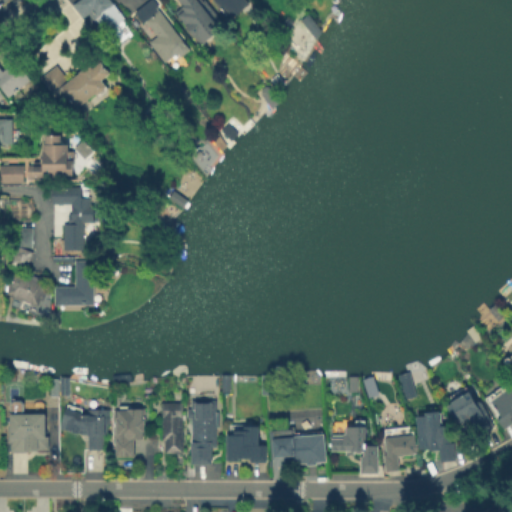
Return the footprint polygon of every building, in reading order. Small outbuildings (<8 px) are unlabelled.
[(109,33),(94,14),(85,20),(74,4),(79,0),(111,0),(126,20),(109,33)] [(205,44),(179,10),(184,6),(179,0),(200,0),(223,30),(205,44)] [(244,0),(250,6),(232,22),(213,0),(244,0)] [(152,2),(190,49),(169,66),(152,44),(159,39),(138,13),(152,2)] [(0,84),(0,63),(7,72),(23,60),(38,80),(12,100),(0,84)] [(64,103),(46,81),(60,70),(69,82),(92,63),(97,70),(104,64),(113,75),(104,83),(110,91),(91,107),(93,110),(82,119),(67,100),(64,103)] [(0,123),(11,123),(11,134),(19,134),(19,145),(0,145),(0,123)] [(64,138),(64,148),(72,148),(72,177),(33,177),(33,165),(41,165),(41,138),(64,138)] [(25,168),(25,185),(1,185),(1,168),(25,168)] [(55,183),(94,183),(94,225),(86,225),(86,251),(60,251),(60,223),(72,223),(72,205),(54,204),(55,183)] [(13,245),(13,229),(34,230),(34,245),(13,245)] [(12,264),(27,266),(30,249),(15,247),(12,264)] [(38,309),(0,290),(0,280),(9,262),(50,281),(38,309)] [(94,307),(59,307),(59,287),(77,288),(77,264),(94,264),(94,307)] [(402,399),(414,396),(408,372),(397,374),(402,399)] [(222,393),(222,376),(232,377),(232,393),(222,393)] [(262,395),(262,377),(275,377),(275,395),(262,395)] [(349,394),(349,378),(360,378),(360,394),(349,394)] [(511,427),(506,432),(498,422),(503,418),(489,400),(511,382),(511,427)] [(484,437),(469,418),(460,426),(446,409),(470,389),(499,425),(484,437)] [(194,465),(194,402),(214,403),(214,465),(194,465)] [(118,453),(118,405),(137,405),(137,453),(118,453)] [(162,453),(162,405),(184,405),(184,453),(162,453)] [(105,437),(105,453),(90,453),(90,437),(63,437),(63,412),(110,412),(110,437),(105,437)] [(11,413),(49,413),(49,453),(12,454),(11,413)] [(425,456),(425,420),(450,421),(450,444),(456,444),(455,462),(441,462),(441,456),(425,456)] [(261,461),(230,461),(230,432),(246,433),(246,426),(261,426),(261,461)] [(367,436),(367,447),(379,447),(379,475),(362,475),(362,453),(334,453),(334,436),(348,436),(348,427),(368,427),(367,436)] [(298,438),(298,461),(271,461),(272,434),(298,434),(298,438)] [(415,435),(418,455),(402,457),(404,472),(390,473),(386,438),(415,435)] [(298,464),(298,438),(327,438),(327,465),(298,464)]
